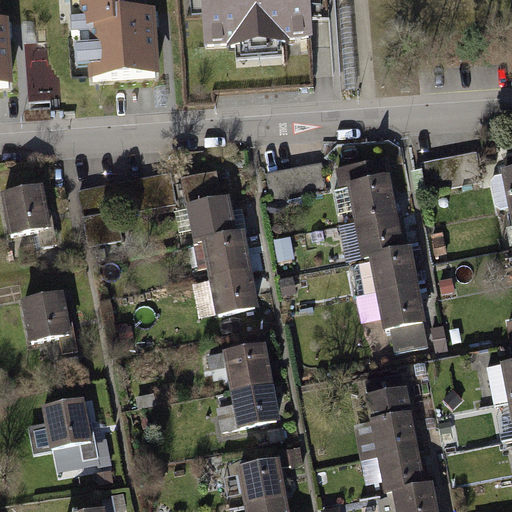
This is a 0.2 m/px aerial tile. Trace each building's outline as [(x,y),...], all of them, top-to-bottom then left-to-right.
[(138,0),(75,0),(79,38),(86,37),(91,92),(155,86),(149,23),(141,24),(138,0)] [(299,0),(199,0),(203,53),(303,46),(299,0)] [(0,94),(9,94),(3,31),(0,31),(0,94)] [(479,156),(426,167),(432,194),(485,182),(479,156)] [(498,216),(510,214),(511,213),(511,159),(507,160),(510,176),(491,179),(498,216)] [(354,217),(356,226),(400,218),(393,181),(390,181),(387,165),(333,175),(336,192),(349,189),(350,193),(337,196),(341,219),(354,217)] [(324,168),(274,179),(280,205),(330,194),(324,168)] [(56,171),(62,188),(68,185),(63,169),(56,171)] [(172,177),(84,195),(95,248),(113,245),(109,224),(179,210),(172,177)] [(193,238),(194,246),(203,244),(239,237),(232,200),(223,202),(219,180),(180,187),(184,209),(187,208),(188,214),(178,216),(182,240),(193,238)] [(44,190),(2,199),(12,243),(40,237),(45,261),(64,258),(57,227),(52,228),(44,190)] [(352,266),(363,264),(372,262),(407,255),(400,218),(356,226),(360,246),(349,248),(352,266)] [(203,244),(210,281),(254,273),(247,236),(239,237),(203,244)] [(284,239),(285,262),(297,261),(296,238),(284,239)] [(448,238),(435,240),(439,265),(452,262),(448,238)] [(378,295),(379,299),(423,291),(416,254),(407,255),(372,262),(373,269),(353,273),(358,299),(378,295)] [(210,281),(217,318),(262,310),(254,273),(210,281)] [(295,282),(283,284),(287,303),(299,301),(295,282)] [(384,327),(386,336),(392,335),(396,358),(431,352),(426,329),(430,328),(423,291),(379,299),(359,303),(364,331),(384,327)] [(65,298),(24,305),(31,349),(55,345),(60,379),(84,375),(77,335),(71,336),(65,298)] [(179,304),(177,319),(192,322),(194,306),(179,304)] [(496,409),(507,407),(511,406),(511,348),(511,349),(511,353),(511,367),(489,372),(496,409)] [(228,382),(231,397),(275,388),(268,351),(209,362),(213,384),(228,382)] [(218,414),(222,437),(282,425),(275,388),(231,397),(234,411),(218,414)] [(366,466),(379,463),(423,455),(411,394),(371,402),(376,425),(371,426),(372,432),(360,434),(366,466)] [(139,402),(141,413),(159,410),(157,399),(139,402)] [(87,406),(46,412),(53,456),(77,452),(81,480),(114,474),(109,441),(93,443),(87,406)] [(500,420),(505,446),(511,444),(511,406),(507,407),(510,418),(500,420)] [(384,492),(386,501),(394,499),(430,492),(423,455),(379,463),(381,475),(371,477),(375,494),(384,492)] [(238,473),(246,511),(290,502),(283,465),(238,473)] [(394,499),(396,511),(442,511),(438,491),(430,492),(394,499)] [(246,511),(245,511),(291,511),(290,502),(246,511)]
